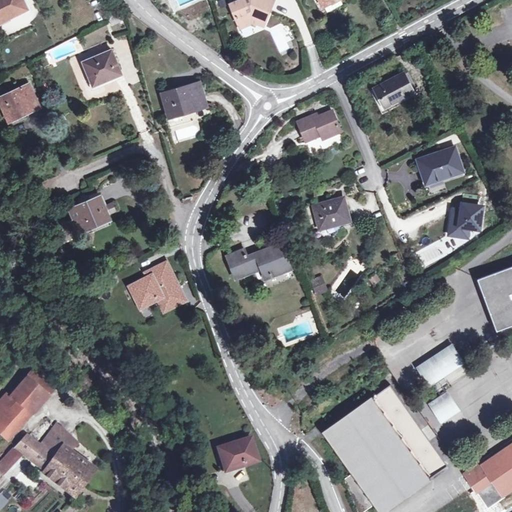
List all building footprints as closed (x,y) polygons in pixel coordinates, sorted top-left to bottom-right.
[(0,0),(0,21),(11,16),(12,17),(27,9),(22,0),(0,0)] [(274,0),(243,0),(242,1),(241,0),(240,0),(230,5),(240,29),(249,25),(251,21),(257,23),(263,25),(274,0)] [(339,0),(335,0),(323,7),(327,13),(342,5),(339,0)] [(112,25),(127,17),(124,12),(109,20),(112,25)] [(98,72),(102,81),(122,74),(112,50),(83,62),(89,76),(98,72)] [(93,85),(102,81),(98,72),(89,76),(93,85)] [(375,89),(385,108),(413,93),(404,74),(375,89)] [(163,94),(170,117),(206,106),(199,83),(163,94)] [(0,97),(0,101),(10,120),(39,106),(28,84),(0,97)] [(314,119),(313,116),(299,122),(307,141),(321,135),(327,133),(329,137),(341,132),(333,111),(319,117),(314,119)] [(419,160),(427,184),(463,171),(455,148),(419,160)] [(480,193),(464,193),(461,210),(461,214),(452,213),(449,234),(468,238),(469,228),(480,230),(484,207),(478,206),(480,193)] [(74,219),(79,231),(91,226),(92,228),(110,221),(100,197),(70,210),(74,219)] [(182,199),(183,205),(194,202),(192,197),(182,199)] [(314,206),(320,229),(349,221),(343,198),(314,206)] [(79,231),(74,219),(67,222),(73,236),(80,233),(79,231)] [(281,243),(256,253),(247,257),(246,254),(244,249),(226,256),(236,280),(253,273),(258,284),(265,281),(264,277),(290,266),(281,243)] [(142,304),(159,296),(165,308),(183,299),(177,287),(180,285),(176,278),(173,280),(166,265),(154,272),(158,279),(153,282),(151,279),(133,288),(142,304)] [(511,267),(478,280),(496,331),(511,324),(511,267)] [(377,273),(369,279),(373,285),(381,280),(377,273)] [(311,281),(317,296),(328,292),(322,276),(311,281)] [(416,369),(427,385),(461,361),(449,345),(416,369)] [(35,367),(27,377),(48,395),(56,385),(35,367)] [(27,377),(19,386),(40,404),(48,395),(27,377)] [(9,397),(15,402),(0,419),(0,434),(7,440),(40,404),(19,386),(9,397)] [(391,386),(386,389),(443,469),(448,466),(391,386)] [(443,469),(386,389),(373,398),(372,397),(322,433),(352,473),(345,478),(359,511),(364,511),(374,505),(379,511),(385,511),(431,479),(431,478),(443,469)] [(430,404),(442,421),(459,409),(447,393),(430,404)] [(9,397),(6,394),(0,400),(0,419),(15,402),(9,397)] [(428,425),(422,428),(429,439),(435,435),(428,425)] [(75,442),(62,429),(46,451),(55,458),(63,447),(68,451),(75,442)] [(218,448),(225,468),(243,463),(244,465),(257,460),(251,438),(218,448)] [(75,442),(68,451),(79,459),(84,452),(75,442)] [(505,497),(503,494),(511,488),(511,444),(483,464),(482,462),(465,474),(488,508),(505,497)] [(22,454),(15,447),(1,462),(8,468),(22,454)] [(63,447),(55,458),(44,472),(53,479),(63,487),(75,496),(83,485),(94,469),(79,459),(68,451),(63,447)] [(55,458),(46,451),(36,465),(44,472),(55,458)] [(3,490),(0,492),(0,507),(11,498),(3,490)]
